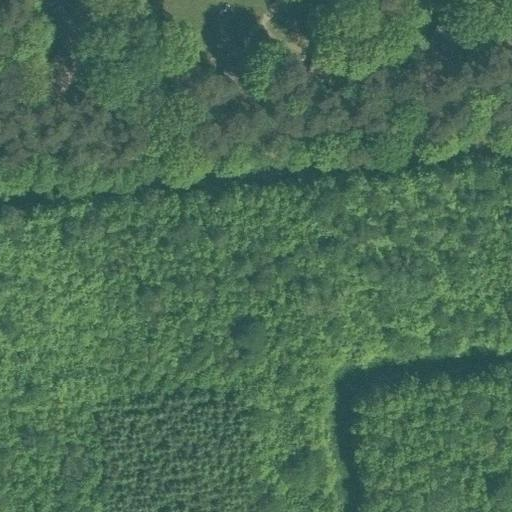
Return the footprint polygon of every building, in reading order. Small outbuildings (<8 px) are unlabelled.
[(27,0),(34,13),(57,0),(27,0)] [(427,40),(459,57),(474,28),(444,12),(437,26),(435,26),(427,40)] [(316,44),(305,78),(337,88),(347,56),(331,50),(332,49),(316,44)] [(55,97),(82,75),(61,49),(35,71),(45,84),(44,85),(55,97)] [(167,70),(131,73),(133,105),(167,103),(166,87),(168,87),(167,70)]
